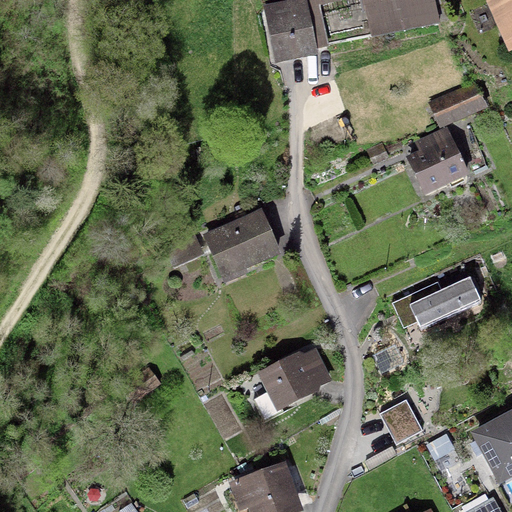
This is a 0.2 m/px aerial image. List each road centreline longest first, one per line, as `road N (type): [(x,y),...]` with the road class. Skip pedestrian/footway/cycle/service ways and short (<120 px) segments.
road 1 (track): [(0,343),(87,208),(100,167),(86,0)]
road 2 (residential): [(303,252),(354,362),(354,432),(327,511)]
